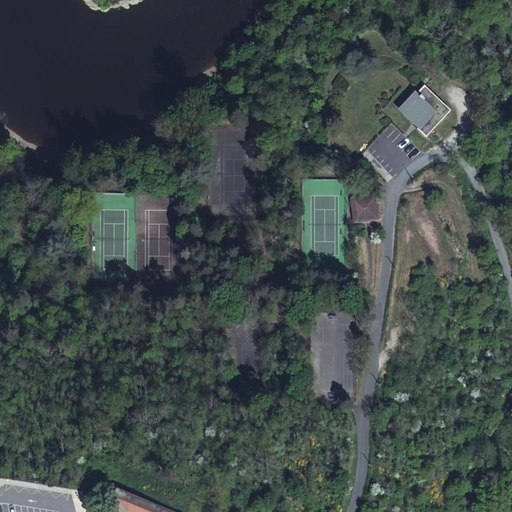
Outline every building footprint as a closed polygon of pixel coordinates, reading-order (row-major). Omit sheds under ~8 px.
[(449,112),(424,88),(416,96),(418,97),(402,114),(418,129),(417,129),(418,130),(425,137),(449,112)] [(373,197),(352,200),(355,221),(375,218),(376,218),(373,197)] [(107,506),(120,511),(126,511),(133,497),(114,489),(107,506)] [(89,505),(91,500),(82,496),(80,501),(89,505)] [(168,511),(133,497),(126,511),(168,511)]
